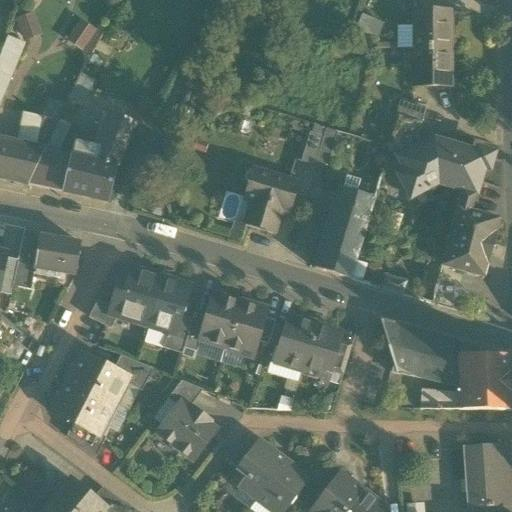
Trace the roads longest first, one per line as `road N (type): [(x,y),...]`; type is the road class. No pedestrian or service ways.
road 1 (secondary): [(108,226),(374,305)]
road 2 (residential): [(108,226),(15,415)]
road 3 (residential): [(15,415),(148,511)]
road 4 (secondary): [(374,305),(511,348)]
road 5 (residential): [(374,305),(337,427)]
